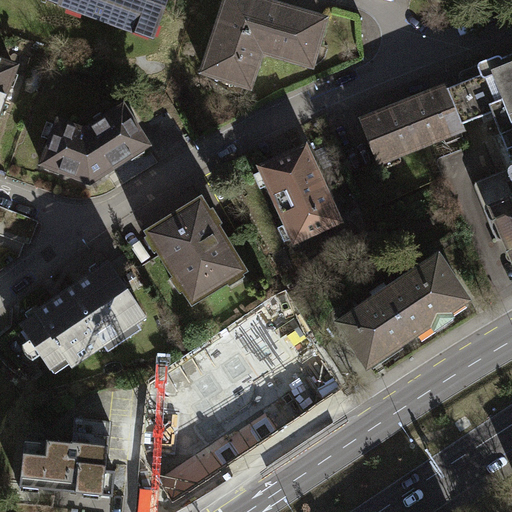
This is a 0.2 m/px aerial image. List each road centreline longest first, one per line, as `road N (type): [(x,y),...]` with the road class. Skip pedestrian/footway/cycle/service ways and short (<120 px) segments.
road 1 (residential): [(87,224),(268,120),(418,55)]
road 2 (primary): [(511,339),(237,511)]
road 3 (motorway): [(511,347),(260,511)]
road 4 (motorway): [(378,511),(511,425)]
road 5 (primary): [(380,511),(497,434)]
